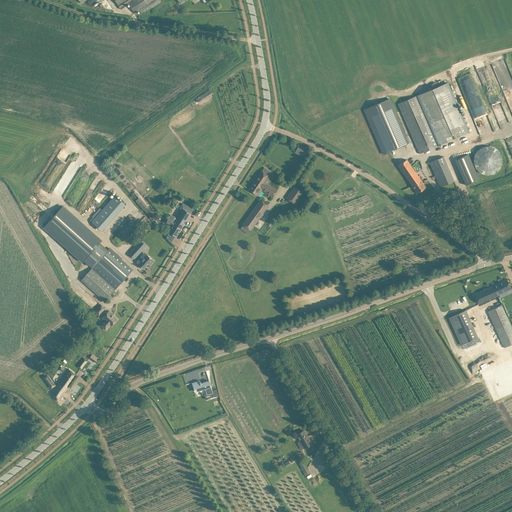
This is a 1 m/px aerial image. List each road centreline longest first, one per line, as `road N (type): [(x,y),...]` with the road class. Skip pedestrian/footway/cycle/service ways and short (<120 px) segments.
road 1 (secondary): [(86,404),(264,124)]
road 2 (unclassified): [(485,263),(358,170),(264,124)]
road 3 (unclassified): [(269,337),(485,263)]
road 4 (track): [(249,40),(106,20),(44,0)]
road 5 (unclassified): [(86,404),(111,412),(133,384),(269,337)]
road 6 (unclassified): [(369,511),(269,337)]
road 7 (secondary): [(264,124),(266,86),(249,0)]
